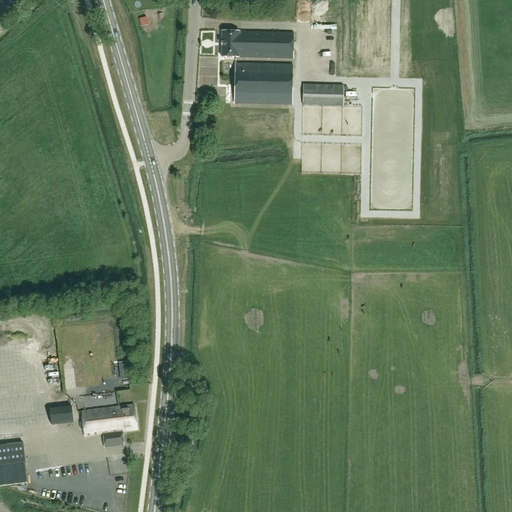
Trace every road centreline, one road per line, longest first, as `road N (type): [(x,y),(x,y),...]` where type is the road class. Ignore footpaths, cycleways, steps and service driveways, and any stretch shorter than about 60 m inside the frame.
road 1 (secondary): [(152,511),(171,309),(150,161)]
road 2 (residential): [(150,161),(184,137),(194,0)]
road 3 (secondary): [(150,161),(102,0)]
